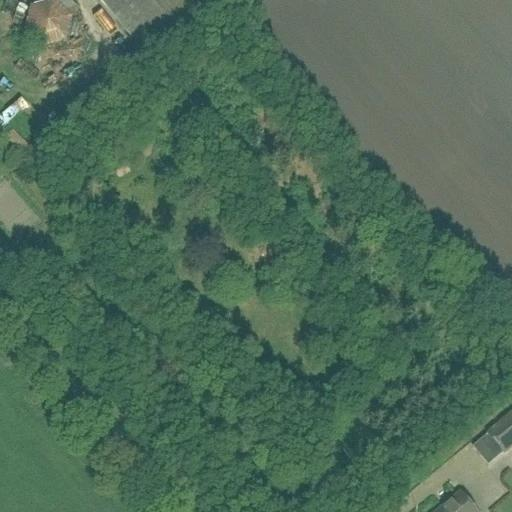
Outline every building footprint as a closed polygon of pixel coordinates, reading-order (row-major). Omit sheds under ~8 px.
[(42,50),(63,44),(66,43),(70,18),(78,12),(66,0),(55,0),(53,3),(29,10),(23,35),(42,50)] [(219,6),(213,0),(96,0),(151,66),(219,6)] [(0,123),(8,134),(30,117),(20,104),(0,119),(0,123)] [(79,170),(69,158),(52,171),(62,183),(79,170)] [(28,180),(41,193),(49,186),(36,173),(28,180)] [(511,415),(487,437),(503,455),(511,447),(511,415)] [(473,441),(486,457),(496,448),(483,432),(473,441)] [(471,511),(459,496),(438,511),(471,511)]
